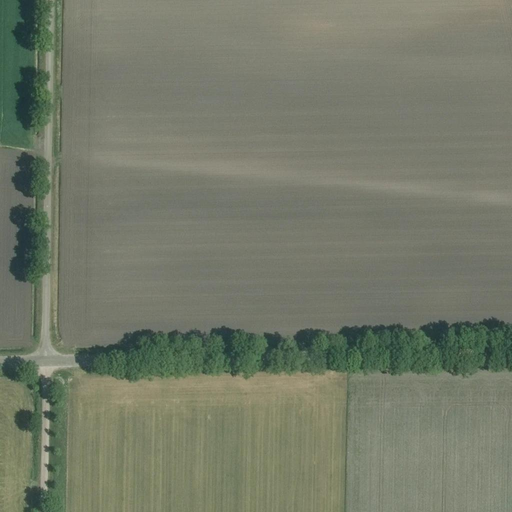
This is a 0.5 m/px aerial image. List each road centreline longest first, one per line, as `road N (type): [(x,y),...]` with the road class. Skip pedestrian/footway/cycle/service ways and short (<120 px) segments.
road 1 (tertiary): [(44,361),(511,353)]
road 2 (unclassified): [(44,361),(49,0)]
road 3 (track): [(43,511),(44,361)]
